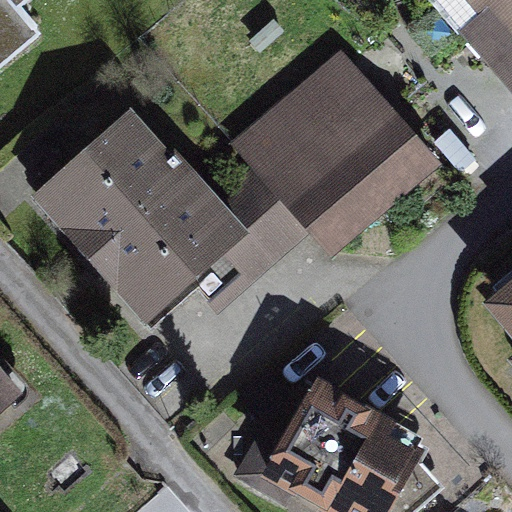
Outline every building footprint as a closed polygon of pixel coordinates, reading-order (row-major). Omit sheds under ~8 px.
[(0,0),(0,71),(31,45),(11,21),(36,0),(0,0)] [(511,0),(447,0),(511,74),(511,0)] [(315,234),(337,259),(442,167),(354,68),(249,160),(284,200),(315,234)] [(34,203),(147,326),(194,283),(251,231),(137,108),(34,203)] [(225,317),(315,234),(284,200),(251,231),(194,283),(225,317)] [(511,298),(477,328),(511,369),(511,298)] [(0,368),(0,436),(34,407),(0,368)] [(377,511),(407,450),(310,404),(265,498),(294,511),(377,511)]
